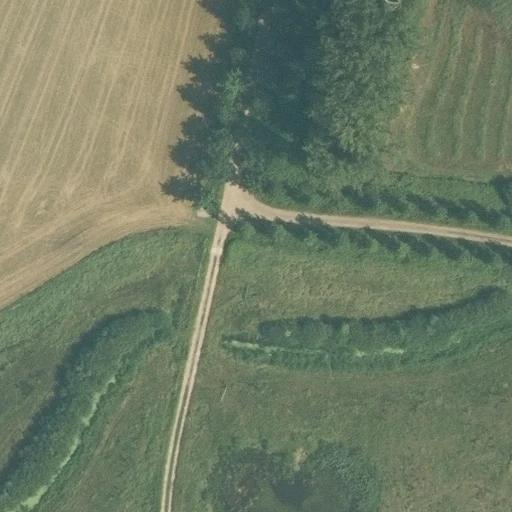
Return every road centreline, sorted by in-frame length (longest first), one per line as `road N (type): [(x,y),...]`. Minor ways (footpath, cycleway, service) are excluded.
road 1 (track): [(225,209),(165,511)]
road 2 (track): [(225,209),(511,244)]
road 3 (track): [(271,0),(225,209)]
